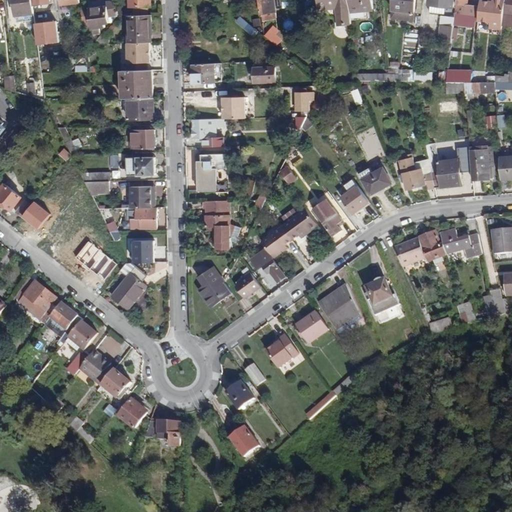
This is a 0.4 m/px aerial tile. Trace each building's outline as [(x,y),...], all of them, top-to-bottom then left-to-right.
[(33,5),(32,0),(14,0),(16,16),(34,14),(33,5)] [(135,16),(148,16),(148,6),(151,6),(151,0),(130,0),(130,6),(134,6),(135,16)] [(275,0),(258,0),(260,14),(277,11),(275,0)] [(352,20),(349,0),(319,0),(320,9),(336,8),(339,24),(352,23),(352,20)] [(372,0),(349,0),(352,20),(369,18),(369,10),(373,9),(372,0)] [(394,0),(392,18),(413,21),(415,0),(394,0)] [(480,7),(468,5),(468,0),(456,0),(452,42),(456,43),(457,38),(458,39),(460,18),(478,20),(480,7)] [(492,4),(480,2),(480,7),(478,20),(490,22),(489,27),(502,29),(503,24),(505,0),(496,0),(496,4),(492,4)] [(511,0),(505,0),(503,24),(511,25),(511,0)] [(109,16),(117,16),(117,10),(116,1),(107,2),(107,7),(89,9),(89,10),(91,28),(92,35),(98,34),(98,28),(104,27),(104,24),(110,23),(109,16)] [(242,18),(247,22),(252,16),(247,12),(246,13),(241,8),(236,13),(242,18)] [(91,28),(89,10),(82,11),(83,22),(85,22),(86,29),(91,28)] [(128,16),(128,44),(150,43),(152,43),(152,15),(148,16),(135,16),(128,16)] [(240,18),(237,21),(244,28),(247,24),(240,18)] [(55,21),(33,22),(33,44),(56,43),(55,21)] [(273,26),(270,30),(282,41),(286,37),(273,26)] [(443,34),(451,35),(452,28),(444,27),(443,34)] [(270,30),(267,34),(279,45),(282,41),(270,30)] [(110,44),(109,37),(107,37),(104,36),(102,34),(93,45),(110,44)] [(151,63),(150,43),(128,44),(129,71),(148,71),(148,63),(151,63)] [(292,51),(286,46),(283,50),(289,55),(292,51)] [(69,73),(75,65),(77,64),(76,57),(67,58),(69,73)] [(194,64),(194,83),(217,82),(216,63),(194,64)] [(277,82),(276,67),(255,68),(256,83),(277,82)] [(148,71),(129,71),(122,71),(123,98),(128,98),(150,98),(154,98),(154,70),(148,71)] [(400,74),(386,74),(387,81),(408,82),(409,70),(400,70),(400,74)] [(497,76),(496,83),(503,83),(511,82),(511,70),(509,71),(509,74),(505,73),(505,76),(497,76)] [(448,73),(447,82),(464,82),(472,82),(473,74),(448,73)] [(7,90),(16,93),(14,77),(6,77),(7,90)] [(464,82),(447,82),(448,94),(465,93),(464,82)] [(464,82),(465,93),(481,93),(481,91),(496,90),(496,88),(496,83),(472,82),(464,82)] [(327,104),(330,96),(325,93),(327,89),(324,87),(314,107),(322,110),(326,103),(327,104)] [(503,101),(509,101),(509,96),(511,95),(511,90),(502,90),(503,101)] [(294,92),(294,111),(309,111),(309,101),(314,101),(314,91),(294,92)] [(224,105),(224,118),(246,118),(245,97),(222,98),(222,105),(224,105)] [(150,98),(128,98),(128,119),(155,119),(155,105),(150,106),(150,98)] [(504,114),(486,116),(487,128),(505,127),(504,114)] [(307,116),(297,116),(298,129),(301,128),(307,116)] [(224,126),(224,118),(192,119),(192,122),(197,122),(197,129),(193,129),(193,138),(203,138),(204,147),(224,146),(224,138),(217,137),(217,127),(224,126)] [(66,143),(72,140),(66,128),(58,128),(66,143)] [(155,131),(133,131),(133,147),(156,147),(155,131)] [(72,155),(80,155),(72,140),(66,143),(72,155)] [(427,145),(430,161),(436,187),(462,184),(459,159),(440,160),(436,143),(427,145)] [(470,146),(470,150),(472,164),(473,179),(490,178),(488,150),(484,151),(483,146),(470,146)] [(67,161),(72,156),(64,149),(59,155),(67,161)] [(472,164),(470,150),(462,150),(463,165),(472,164)] [(202,161),(199,161),(200,189),(217,189),(216,169),(228,168),(228,154),(203,155),(202,161)] [(436,187),(430,161),(426,163),(428,172),(425,173),(424,168),(416,169),(412,154),(406,155),(406,158),(401,160),(407,189),(428,185),(429,189),(436,187)] [(511,178),(511,156),(500,158),(503,179),(511,178)] [(128,175),(156,175),(156,157),(124,158),(124,161),(128,161),(128,175)] [(296,178),(288,166),(280,171),(288,184),(296,178)] [(86,182),(91,182),(91,173),(89,173),(86,168),(80,171),(86,182)] [(372,194),(393,183),(383,168),(373,173),(370,168),(360,174),(372,194)] [(93,182),(112,181),(111,173),(91,173),(91,182),(93,182)] [(0,200),(11,210),(21,197),(0,179),(0,200)] [(354,213),(369,202),(353,179),(345,185),(350,191),(342,197),(354,213)] [(164,196),(164,180),(155,180),(155,196),(164,196)] [(93,182),(106,209),(109,209),(118,209),(118,181),(112,181),(93,182)] [(91,182),(86,182),(100,210),(106,209),(93,182),(91,182)] [(132,187),(133,205),(152,204),(152,186),(132,187)] [(266,199),(269,193),(264,190),(259,199),(266,199)] [(262,208),(266,199),(259,199),(257,205),(262,208)] [(21,218),(32,205),(26,200),(16,213),(21,218)] [(214,228),(217,228),(217,249),(231,248),(231,240),(235,242),(243,228),(230,221),(230,200),(207,201),(207,228),(209,228),(214,228)] [(313,210),(333,238),(342,231),(337,225),(342,222),(327,201),(313,210)] [(138,218),(141,218),(142,229),(158,228),(157,208),(138,209),(138,218)] [(109,209),(106,209),(100,210),(111,232),(118,229),(109,209)] [(266,247),(274,258),(282,251),(281,249),(286,245),(300,235),(309,228),(310,231),(318,226),(315,220),(306,209),(262,242),(266,247)] [(252,228),(246,240),(247,240),(251,242),(256,234),(252,228)] [(310,231),(309,228),(300,235),(301,237),(310,231)] [(511,229),(493,231),(496,253),(511,251),(511,229)] [(446,243),(449,253),(465,249),(467,257),(483,253),(479,235),(470,236),(470,235),(459,237),(458,234),(457,230),(443,233),(446,243)] [(120,231),(111,232),(113,240),(117,241),(120,239),(120,231)] [(427,258),(428,262),(449,254),(449,253),(446,243),(440,244),(436,231),(419,237),(420,239),(427,258)] [(427,258),(420,239),(396,248),(403,267),(427,258)] [(153,262),(152,242),(131,242),(131,263),(153,262)] [(259,269),(264,265),(269,271),(271,270),(279,281),(285,276),(274,261),(273,259),(274,258),(266,247),(251,259),(259,269)] [(113,296),(130,309),(148,286),(143,282),(147,276),(133,263),(126,263),(121,270),(125,273),(128,276),(113,296)] [(199,290),(211,308),(233,293),(226,282),(225,281),(228,275),(224,273),(221,276),(214,267),(200,277),(205,285),(199,290)] [(116,276),(119,279),(125,273),(121,270),(116,276)] [(245,298),(261,286),(251,272),(237,282),(236,286),(245,298)] [(386,279),(368,287),(373,299),(370,301),(376,315),(400,305),(396,295),(393,296),(386,279)] [(45,324),(63,302),(58,298),(59,297),(37,281),(19,303),(45,324)] [(320,304),(339,330),(341,334),(362,319),(358,311),(346,285),(338,291),(339,293),(334,297),(333,295),(320,304)] [(491,292),(492,295),(496,316),(504,314),(502,305),(499,291),(491,292)] [(496,316),(492,295),(484,296),(487,311),(488,318),(496,316)] [(62,348),(66,342),(83,321),(85,320),(63,302),(45,324),(45,325),(62,338),(58,344),(62,348)] [(468,312),(472,322),(477,321),(475,314),(470,302),(466,303),(468,312)] [(466,303),(457,306),(460,314),(468,312),(466,303)] [(504,314),(511,312),(509,304),(502,305),(504,314)] [(488,318),(487,311),(475,314),(477,321),(488,318)] [(317,312),(298,326),(310,343),(329,330),(317,312)] [(464,325),(472,322),(468,312),(460,314),(464,325)] [(454,328),(450,317),(430,324),(433,334),(454,328)] [(83,321),(66,342),(75,349),(78,345),(84,350),(98,333),(83,321)] [(268,351),(279,367),(299,353),(286,334),(279,339),(282,342),(277,345),(277,344),(268,351)] [(103,385),(115,370),(110,366),(112,363),(95,350),(85,363),(80,368),(102,386),(103,385)] [(387,358),(384,353),(358,369),(361,374),(387,358)] [(71,380),(80,368),(85,363),(79,358),(65,375),(71,380)] [(254,364),(246,370),(258,385),(266,380),(254,364)] [(358,369),(354,364),(350,368),(354,373),(358,369)] [(358,369),(354,373),(333,391),(337,396),(361,374),(358,369)] [(115,370),(103,385),(120,399),(133,383),(115,370)] [(256,395),(259,393),(249,380),(246,381),(256,395)] [(35,381),(30,388),(50,406),(55,400),(35,381)] [(227,392),(240,409),(255,398),(242,381),(227,392)] [(306,415),(310,419),(335,395),(331,391),(306,415)] [(150,413),(141,406),(133,399),(129,396),(116,413),(137,430),(150,413)] [(135,396),(133,399),(141,406),(143,403),(135,396)] [(55,400),(50,406),(58,414),(65,405),(56,398),(55,400)] [(76,418),(72,423),(77,428),(82,422),(76,418)] [(151,420),(146,438),(171,439),(172,446),(181,446),(182,422),(151,420)] [(246,426),(231,437),(245,457),(260,446),(246,426)]
